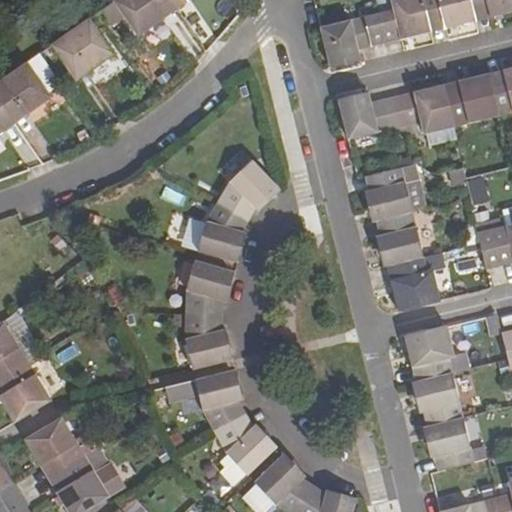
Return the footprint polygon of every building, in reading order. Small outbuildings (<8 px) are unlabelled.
[(114,0),(114,1),(139,35),(177,9),(170,0),(114,0)] [(170,0),(177,9),(189,0),(170,0)] [(365,15),(372,46),(431,32),(423,0),(390,0),(393,9),(378,13),(365,15)] [(375,0),(378,13),(393,9),(390,0),(375,0)] [(423,0),(431,32),(476,20),(470,0),(423,0)] [(511,0),(470,0),(476,20),(511,11),(511,0)] [(320,27),(329,66),(360,59),(358,49),(372,46),(365,15),(320,27)] [(51,45),(76,80),(114,53),(90,18),(51,45)] [(0,80),(0,102),(15,123),(51,97),(27,62),(0,80)] [(511,66),(488,72),(498,115),(511,112),(511,66)] [(444,84),(454,126),(498,115),(488,72),(444,84)] [(421,120),(424,134),(454,126),(444,84),(385,97),(393,128),(405,125),(421,120)] [(338,99),(348,139),(393,128),(385,97),(370,102),(368,91),(338,99)] [(0,133),(15,123),(0,102),(0,133)] [(458,141),(454,126),(424,134),(428,149),(458,141)] [(219,201),(249,219),(256,206),(259,210),(281,189),(252,159),(231,180),(219,201)] [(364,190),(372,222),(376,221),(413,211),(402,166),(365,175),(369,190),(364,190)] [(471,206),(489,202),(483,176),(465,181),(471,206)] [(199,251),(233,260),(238,262),(246,235),(242,232),(249,219),(219,201),(207,221),(199,251)] [(479,243),(486,268),(511,262),(511,209),(503,211),(508,232),(478,239),(479,243)] [(375,235),(383,266),(388,265),(424,256),(413,211),(376,221),(380,234),(375,235)] [(175,214),(168,236),(179,239),(186,217),(175,214)] [(177,246),(192,248),(196,222),(182,219),(177,246)] [(388,265),(398,309),(441,298),(433,269),(427,270),(424,256),(388,265)] [(186,314),(222,314),(223,299),(228,300),(236,272),(231,270),(196,260),(187,290),(186,314)] [(42,353),(18,311),(6,321),(29,361),(42,353)] [(186,340),(193,368),(233,358),(226,329),(221,330),(222,314),(186,314),(186,340)] [(0,324),(0,377),(29,361),(6,321),(0,324)] [(466,354),(455,356),(447,326),(406,336),(416,382),(453,372),(470,368),(466,354)] [(507,359),(509,364),(510,370),(511,369),(511,329),(502,332),(507,359)] [(0,377),(0,399),(14,422),(52,399),(29,361),(0,377)] [(202,409),(215,431),(247,414),(239,400),(243,399),(235,369),(166,386),(170,402),(199,395),(202,409)] [(424,411),(427,425),(465,417),(453,372),(416,382),(412,382),(419,412),(424,411)] [(246,473),(248,474),(274,449),(278,445),(257,423),(253,427),(247,414),(215,431),(226,451),(230,455),(220,464),(225,469),(220,474),(232,486),(246,473)] [(24,439),(48,479),(85,456),(75,440),(61,417),(24,439)] [(434,456),(438,471),(475,462),(465,417),(427,425),(422,426),(430,457),(434,456)] [(85,456),(98,448),(89,432),(75,440),(85,456)] [(85,456),(108,495),(121,488),(98,448),(85,456)] [(274,503),(288,511),(297,511),(315,486),(303,480),(306,475),(285,453),(282,456),(255,482),(274,503)] [(101,511),(108,507),(103,500),(109,496),(108,495),(85,456),(48,479),(68,511),(101,511)] [(485,500),(487,511),(511,511),(511,479),(509,480),(511,493),(497,497),(485,500)] [(352,511),(357,498),(329,488),(326,493),(315,486),(297,511),(352,511)] [(101,511),(145,511),(132,497),(116,511),(111,511),(108,507),(101,511)] [(439,510),(439,511),(487,511),(485,500),(439,510)]
